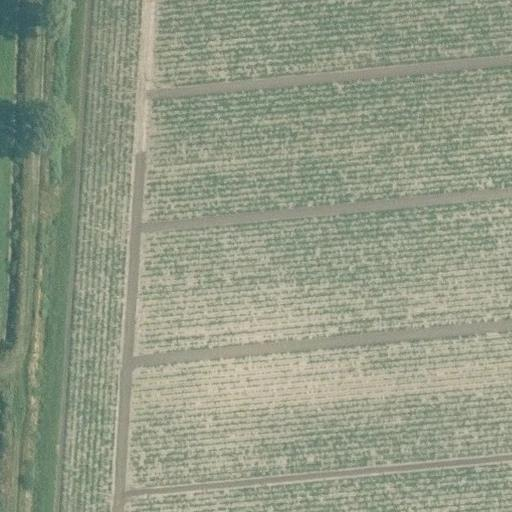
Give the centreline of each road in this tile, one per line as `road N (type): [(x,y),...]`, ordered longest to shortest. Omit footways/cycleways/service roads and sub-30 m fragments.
road 1 (track): [(18,358),(40,0)]
road 2 (track): [(18,358),(6,511)]
